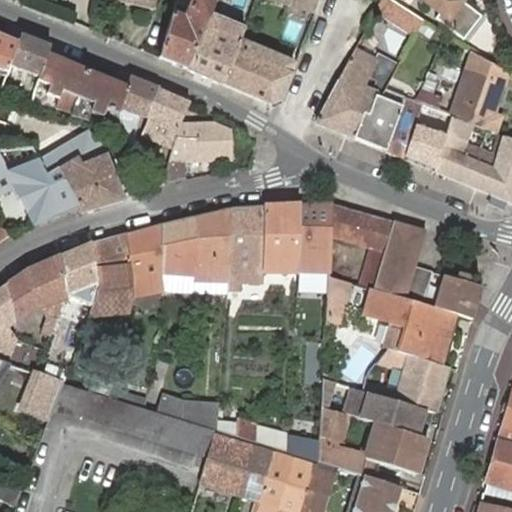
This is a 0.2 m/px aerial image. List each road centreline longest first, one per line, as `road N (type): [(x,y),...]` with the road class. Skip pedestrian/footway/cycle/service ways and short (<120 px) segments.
road 1 (residential): [(318,160),(230,103),(0,6)]
road 2 (residential): [(318,160),(132,214),(0,266)]
road 3 (residential): [(440,511),(485,349),(511,302)]
road 4 (residential): [(511,234),(318,160)]
